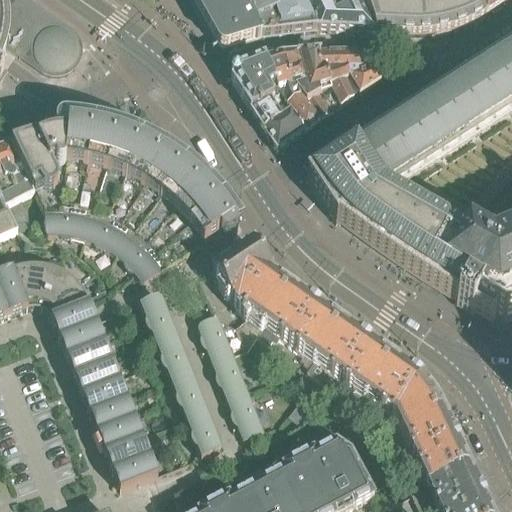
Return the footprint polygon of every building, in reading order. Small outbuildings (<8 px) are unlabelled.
[(70,35),(21,2),(17,0),(13,0),(10,2),(9,3),(3,0),(0,0),(0,48),(5,52),(41,76),(49,80),(57,81),(66,79),(73,74),(78,67),(80,58),(79,49),(76,41),(70,35)] [(292,0),(188,0),(218,51),(226,54),(260,44),(315,37),(292,0)] [(292,0),(315,37),(316,37),(328,37),(363,39),(363,13),(361,10),(356,0),(353,2),(351,0),(292,0)] [(483,22),(469,0),(430,0),(428,2),(391,6),(381,7),(379,4),(363,13),(363,39),(374,40),(375,40),(401,41),(418,41),(431,40),(446,38),(460,33),(474,27),(483,22)] [(469,0),(483,22),(485,22),(511,4),(509,0),(469,0)] [(493,325),(494,322),(502,326),(511,321),(511,51),(466,81),(465,82),(353,154),(353,153),(305,185),(335,229),(336,228),(338,229),(341,227),(356,238),(373,251),(390,262),(407,274),(424,285),(441,295),(456,304),(454,307),(474,319),(476,315),(491,324),(493,325)] [(379,85),(374,76),(372,68),(371,68),(370,57),(337,57),(334,57),(320,59),(321,69),(324,69),(332,88),(329,94),(330,96),(348,86),(358,100),(379,85)] [(332,88),(324,69),(321,69),(320,59),(298,60),(309,85),(298,92),(308,109),(322,100),(321,93),(332,88)] [(309,85),(298,60),(280,62),(292,91),(296,93),(298,92),(309,85)] [(292,91),(280,62),(263,68),(279,96),(283,103),(297,95),(296,93),(292,91)] [(279,96),(263,68),(234,79),(232,88),(249,115),(279,96)] [(319,126),(358,100),(348,86),(330,96),(329,94),(332,88),(321,93),(322,100),(308,109),(319,126)] [(319,126),(308,109),(298,92),(296,93),(297,95),(283,103),(292,118),(304,137),(319,126)] [(292,118),(283,103),(279,96),(249,115),(250,117),(263,137),(292,118)] [(304,137),(292,118),(263,137),(276,156),(287,149),(287,148),(304,137)] [(68,129),(67,139),(67,144),(62,144),(62,170),(49,173),(39,177),(47,195),(34,201),(43,221),(64,221),(79,224),(91,227),(95,228),(110,235),(119,240),(126,245),(131,249),(144,260),(154,271),(160,280),(205,251),(208,256),(222,247),(222,248),(227,249),(236,243),(238,240),(232,233),(237,230),(236,228),(225,212),(212,198),(199,185),(194,181),(179,170),(164,159),(147,150),(130,143),(108,136),(90,132),(68,129)] [(38,149),(39,149),(36,143),(24,147),(39,177),(49,173),(38,149)] [(62,144),(58,144),(49,145),(40,148),(39,149),(38,149),(49,173),(62,170),(62,144)] [(39,177),(24,147),(10,151),(34,201),(47,195),(39,177)] [(10,151),(0,154),(0,200),(0,201),(6,214),(19,208),(34,201),(10,151)] [(0,200),(0,201),(0,200),(0,244),(16,238),(10,223),(3,226),(0,218),(0,200)] [(19,208),(6,214),(10,223),(17,220),(23,217),(19,208)] [(23,217),(17,220),(23,235),(30,231),(23,217)] [(17,220),(10,223),(16,238),(17,237),(23,235),(17,220)] [(84,249),(91,227),(79,224),(64,221),(43,221),(45,240),(45,241),(46,243),(49,244),(62,244),(75,246),(84,249)] [(113,264),(126,245),(119,240),(110,235),(95,228),(91,227),(84,249),(87,250),(99,255),(107,259),(113,264)] [(154,271),(144,260),(131,249),(126,245),(113,264),(117,266),(127,275),(135,284),(137,287),(139,289),(140,290),(142,291),(145,290),(160,280),(154,271)] [(245,360),(289,296),(287,295),(278,289),(278,288),(269,282),(270,280),(268,276),(268,277),(254,256),(255,256),(253,253),(211,280),(230,308),(230,307),(244,328),(234,336),(245,360)] [(42,317),(57,278),(47,275),(38,274),(28,274),(18,275),(11,278),(27,316),(32,315),(37,315),(42,317)] [(27,316),(11,278),(0,282),(0,305),(7,323),(27,316)] [(85,304),(79,296),(73,288),(65,283),(57,278),(42,317),(47,320),(50,325),(51,327),(52,330),(53,332),(66,326),(71,327),(81,323),(84,320),(87,317),(88,313),(89,312),(85,304)] [(285,388),(295,375),(304,363),(313,369),(339,331),(338,330),(321,319),(321,318),(320,317),(321,316),(309,308),(308,309),(307,308),(307,309),(290,297),(289,296),(245,360),(246,362),(269,380),(271,378),(285,388)] [(175,342),(161,307),(160,306),(157,305),(156,305),(139,312),(154,350),(175,342)] [(58,344),(96,329),(90,316),(89,312),(88,313),(87,317),(84,320),(81,323),(71,327),(66,326),(53,332),(58,344)] [(232,363),(217,325),(200,331),(199,332),(197,335),(198,337),(211,372),(232,363)] [(103,348),(96,329),(58,344),(65,363),(103,348)] [(339,387),(365,347),(360,343),(359,344),(358,343),(357,344),(341,332),(339,331),(313,369),(339,387)] [(190,380),(175,342),(154,350),(170,389),(190,380)] [(365,405),(390,366),(389,365),(388,365),(372,354),(372,353),(371,352),(371,351),(365,347),(339,387),(331,397),(358,415),(365,405)] [(111,368),(105,351),(103,348),(65,363),(73,383),(111,368)] [(248,402),(232,363),(211,372),(227,410),(248,402)] [(387,421),(416,382),(410,379),(408,378),(408,379),(391,367),(392,367),(390,366),(365,405),(377,414),(372,422),(382,429),(387,421)] [(119,387),(111,368),(73,383),(81,402),(119,387)] [(206,419),(190,380),(170,389),(185,427),(206,419)] [(453,441),(442,417),(434,405),(421,387),(422,386),(416,382),(387,421),(394,426),(412,465),(413,466),(457,447),(454,440),(453,441)] [(126,406),(119,387),(81,402),(88,421),(107,414),(126,406)] [(263,441),(248,402),(227,410),(241,445),(242,447),(245,448),(246,447),(263,441)] [(300,433),(314,415),(301,405),(287,423),(300,433)] [(134,425),(126,406),(107,414),(88,421),(96,440),(134,425)] [(219,453),(206,419),(185,427),(200,466),(217,459),(219,457),(220,455),(219,453)] [(142,444),(134,425),(96,440),(104,459),(142,444)] [(149,464),(142,444),(104,459),(111,479),(149,464)] [(467,474),(462,462),(459,455),(459,453),(457,447),(413,466),(412,465),(401,472),(409,489),(412,489),(422,485),(426,495),(468,475),(468,473),(467,474)] [(354,511),(373,502),(373,501),(350,459),(335,449),(314,460),(313,456),(282,472),(284,476),(303,511),(354,511)] [(157,483),(149,464),(111,479),(119,498),(157,483)] [(462,511),(482,502),(480,496),(478,495),(477,495),(469,477),(468,475),(426,495),(434,511),(462,511)] [(303,511),(284,476),(230,505),(233,511),(303,511)] [(233,511),(230,505),(228,501),(207,511),(233,511)] [(484,511),(485,511),(484,509),(485,509),(482,502),(462,511),(484,511)]
